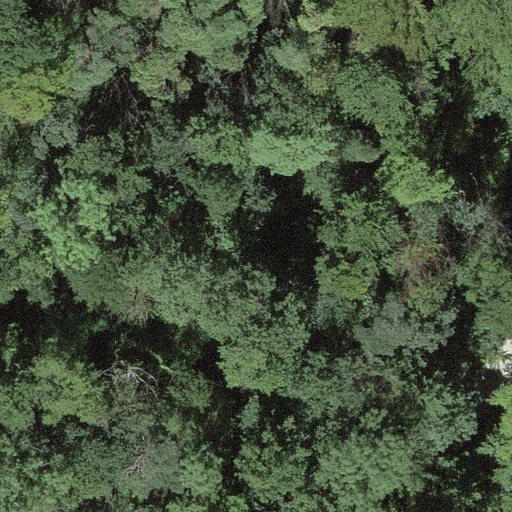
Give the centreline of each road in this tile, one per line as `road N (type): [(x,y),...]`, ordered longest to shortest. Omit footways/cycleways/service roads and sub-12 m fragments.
road 1 (track): [(511,79),(491,255),(503,363)]
road 2 (track): [(326,511),(453,427),(511,350)]
